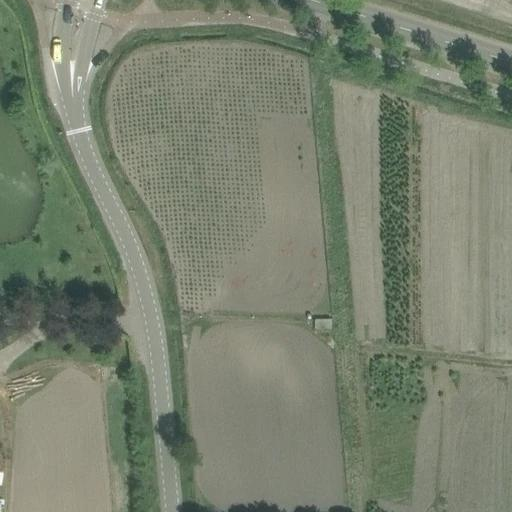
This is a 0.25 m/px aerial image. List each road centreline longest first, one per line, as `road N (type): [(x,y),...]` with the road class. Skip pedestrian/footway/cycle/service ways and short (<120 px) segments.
road 1 (unclassified): [(172,511),(152,318),(130,229),(79,129),(75,57),(88,0)]
road 2 (tertiary): [(294,0),(511,67)]
